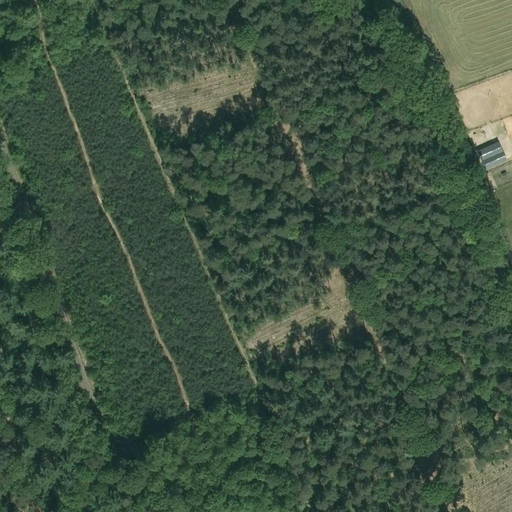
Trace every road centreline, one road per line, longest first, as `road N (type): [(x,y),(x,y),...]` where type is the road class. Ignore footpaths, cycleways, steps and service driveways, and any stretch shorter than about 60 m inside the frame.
road 1 (unclassified): [(155,511),(109,440),(0,144)]
road 2 (track): [(511,251),(401,0)]
